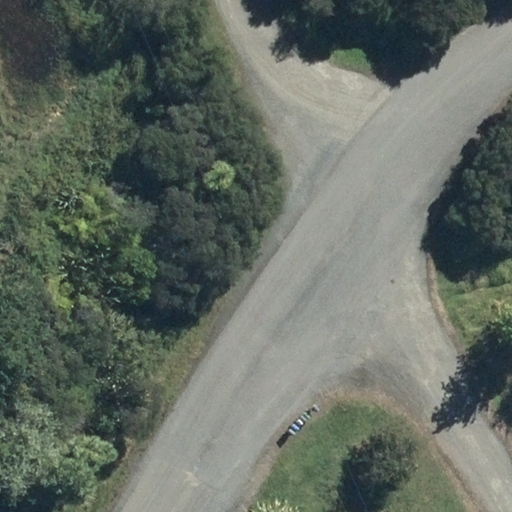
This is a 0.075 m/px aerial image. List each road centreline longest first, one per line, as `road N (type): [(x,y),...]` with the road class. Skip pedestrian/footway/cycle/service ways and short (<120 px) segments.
road 1 (unclassified): [(166,511),(345,225),(486,64),(511,46)]
road 2 (track): [(511,446),(345,225),(273,109),(242,0)]
